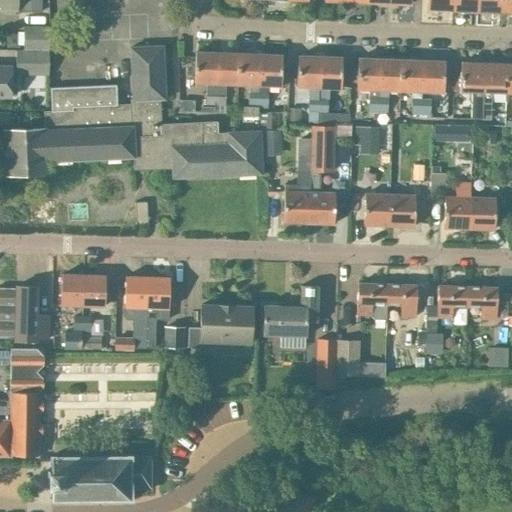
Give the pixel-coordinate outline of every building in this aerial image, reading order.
[(42,0),(0,0),(0,10),(42,11),(42,0)] [(452,10),(451,0),(426,0),(426,9),(452,10)] [(451,0),(452,10),(476,11),(476,0),(451,0)] [(476,0),(476,11),(501,12),(501,0),(476,0)] [(511,0),(501,0),(501,12),(511,12),(511,0)] [(49,49),(49,25),(23,25),(23,49),(49,49)] [(50,88),(51,110),(44,110),(45,128),(46,161),(47,161),(133,157),(134,171),(172,169),(173,177),(261,174),(260,131),(227,132),(218,132),(217,121),(162,123),(160,99),(165,99),(162,46),(131,47),(133,99),(130,99),(130,103),(117,104),(116,85),(50,88)] [(49,49),(23,49),(16,49),(16,75),(49,76),(49,49)] [(216,106),(216,105),(218,52),(195,51),(194,82),(206,83),(205,106),(216,106)] [(225,97),(225,84),(238,84),(239,53),(218,52),(216,105),(225,106),(225,97)] [(238,84),(249,85),(248,106),(258,107),(259,107),(261,54),(239,53),(238,84)] [(282,54),(261,54),(259,107),(258,107),(258,108),(268,108),(268,85),(281,86),(282,54)] [(319,87),(320,56),(298,55),(297,86),(318,87),(319,87)] [(342,57),(320,56),(319,87),(318,87),(318,99),(318,115),(327,116),(328,100),(329,88),(341,88),(342,57)] [(356,89),(368,89),(368,97),(367,114),(377,114),(380,58),(358,57),(356,89)] [(388,90),(400,90),(401,59),(380,58),(377,114),(387,115),(388,90)] [(423,60),(401,59),(400,90),(411,91),(411,99),(411,114),(420,114),(421,99),(422,99),(422,91),(421,91),(423,60)] [(445,61),(423,60),(421,91),(422,91),(443,92),(445,61)] [(472,91),(470,119),(482,120),(484,62),(461,61),(460,71),(459,91),(472,91)] [(491,120),(492,92),(506,92),(507,63),(484,62),(482,120),(491,120)] [(0,96),(11,96),(11,66),(0,66),(0,96)] [(307,115),(318,115),(318,99),(308,99),(307,115)] [(431,100),(422,99),(421,99),(420,114),(431,114),(431,100)] [(288,108),(288,120),(299,121),(299,109),(288,108)] [(0,112),(0,125),(11,125),(10,112),(0,112)] [(436,124),(436,140),(447,140),(447,125),(436,124)] [(311,126),(311,158),(310,172),(319,172),(334,172),(335,126),(311,126)] [(355,126),(354,143),(377,144),(378,127),(355,126)] [(46,161),(45,128),(3,130),(5,175),(48,173),(47,161),(46,161)] [(281,130),(263,131),(264,156),(282,155),(281,130)] [(482,130),(482,144),(495,145),(495,131),(482,130)] [(283,222),(308,223),(310,178),(310,172),(311,158),(300,158),(299,186),(284,186),(283,222)] [(413,165),(412,180),(423,181),(424,165),(413,165)] [(310,178),(308,223),(334,224),(334,192),(319,192),(320,179),(319,172),(310,172),(310,178)] [(443,227),(469,228),(469,211),(469,197),(470,182),(456,182),(455,196),(444,196),(443,227)] [(363,225),(389,225),(390,194),(364,193),(363,225)] [(390,194),(389,225),(414,226),(415,195),(390,194)] [(469,211),(469,228),(494,229),(495,197),(469,197),(469,211)] [(147,202),(135,202),(136,223),(136,226),(148,225),(147,212),(147,202)] [(83,305),(83,274),(61,274),(60,305),(83,305)] [(106,275),(83,274),(83,305),(105,306),(106,275)] [(132,337),(115,336),(114,336),(113,350),(133,350),(133,348),(145,348),(147,276),(125,275),(124,306),(122,306),(122,315),(126,320),(132,320),(132,337)] [(168,320),(169,308),(170,277),(147,276),(145,348),(155,348),(155,320),(168,320)] [(386,320),(386,304),(387,283),(357,282),(356,314),(370,315),(374,319),(386,320)] [(417,284),(387,283),(386,304),(401,304),(400,316),(416,316),(417,284)] [(15,285),(15,287),(0,287),(0,337),(14,338),(14,340),(48,340),(49,314),(37,314),(38,286),(15,285)] [(306,335),(307,321),(316,322),(317,285),(301,285),(300,306),(263,305),(262,334),(306,335)] [(453,306),(467,306),(467,286),(437,285),(436,317),(452,317),(453,306)] [(467,286),(467,306),(481,307),(480,318),(496,318),(497,287),(467,286)] [(187,347),(200,347),(201,340),(217,341),(217,346),(232,346),(232,341),(250,342),(251,306),(201,304),(200,327),(188,327),(187,347)] [(81,332),(82,332),(82,315),(72,315),(72,332),(81,332)] [(91,316),(82,315),(82,332),(91,332),(91,316)] [(164,347),(183,347),(183,327),(164,326),(164,347)] [(63,350),(80,350),(81,332),(63,332),(63,350)] [(417,346),(425,346),(425,333),(417,332),(417,346)] [(425,346),(425,354),(441,354),(442,333),(433,333),(425,333),(425,346)] [(101,336),(81,336),(81,350),(101,350),(101,336)] [(316,371),(315,387),(331,387),(332,371),(333,339),(317,338),(316,371)] [(338,339),(336,374),(357,375),(357,360),(358,339),(338,339)] [(11,400),(9,455),(38,455),(38,434),(35,431),(42,423),(36,416),(43,411),(43,401),(37,393),(43,388),(43,378),(37,371),(44,364),(44,355),(36,348),(10,347),(9,399),(11,400)] [(489,347),(488,366),(507,367),(508,348),(489,347)] [(425,359),(424,368),(433,368),(433,359),(425,359)] [(370,362),(369,374),(382,374),(382,362),(370,362)] [(189,374),(174,384),(185,401),(200,391),(189,374)] [(0,454),(9,455),(11,400),(9,399),(0,399),(0,454)] [(51,498),(51,500),(128,500),(131,500),(131,497),(131,488),(150,488),(150,455),(131,455),(131,454),(128,455),(54,455),(52,455),(52,471),(48,471),(49,486),(52,486),(52,498),(51,498)]
